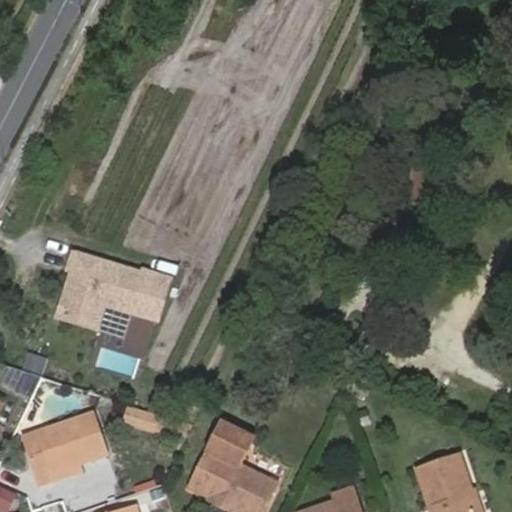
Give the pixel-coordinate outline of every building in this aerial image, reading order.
[(144,273),(74,252),(69,268),(80,271),(74,290),(65,294),(59,316),(96,327),(104,302),(132,311),(144,273)] [(41,376),(46,359),(28,354),(23,371),(41,376)] [(15,396),(33,400),(39,377),(20,373),(15,396)] [(372,387),(352,378),(346,390),(365,400),(372,387)] [(129,402),(124,417),(155,427),(160,412),(129,402)] [(48,469),(68,461),(95,452),(86,420),(30,438),(35,456),(24,461),(30,482),(50,476),(48,469)] [(222,425),(191,488),(210,497),(219,494),(230,500),(228,506),(240,511),(261,511),(275,485),(239,467),(253,441),(222,425)] [(475,511),(458,454),(410,469),(421,504),(429,502),(431,511),(471,511),(475,511)] [(72,469),(68,461),(48,469),(50,476),(72,469)] [(0,487),(0,509),(4,511),(6,511),(15,495),(0,487)] [(431,511),(429,502),(421,504),(423,511),(431,511)]
